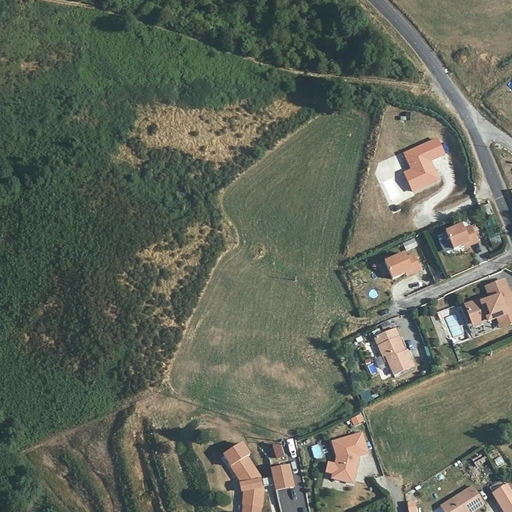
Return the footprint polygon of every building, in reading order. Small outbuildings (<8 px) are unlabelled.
[(413,170),(406,174),(414,192),(440,181),(432,161),(445,155),(438,139),(406,153),(413,170)] [(470,244),(471,246),(479,243),(473,227),(465,231),(463,226),(447,233),(454,251),(463,247),(470,244)] [(406,250),(418,246),(415,239),(403,243),(406,250)] [(412,271),(414,273),(422,270),(415,255),(407,258),(405,253),(389,260),(397,278),(406,274),(412,271)] [(492,298),(510,291),(506,280),(488,287),(492,298)] [(511,323),(511,296),(510,291),(492,298),(484,300),(479,302),(467,307),(473,323),(488,317),(489,321),(499,318),(508,314),(511,324),(511,323)] [(502,327),(511,324),(508,314),(499,318),(502,327)] [(398,330),(375,339),(384,362),(389,360),(395,375),(416,367),(409,348),(406,350),(398,330)] [(370,390),(360,393),(362,402),(373,399),(370,390)] [(354,426),(364,421),(361,415),(351,420),(354,426)] [(233,431),(225,428),(224,431),(221,431),(220,439),(229,442),(233,431)] [(363,433),(334,443),(338,457),(336,464),(330,462),(327,473),(334,475),(333,480),(355,486),(361,457),(370,454),(363,433)] [(276,461),(286,458),(282,442),(272,445),(276,461)] [(244,443),(224,455),(242,483),(245,494),(243,506),(244,506),(243,511),(261,511),(262,508),(264,508),(265,490),(264,479),(249,458),(252,455),(244,443)] [(318,459),(323,456),(318,446),(313,449),(318,459)] [(291,466),(272,470),(277,491),(295,487),(291,466)] [(477,485),(444,506),(448,511),(478,511),(489,505),(477,485)] [(504,511),(511,511),(511,492),(507,485),(492,494),(504,511)] [(409,511),(417,511),(415,501),(408,503),(409,511)]
